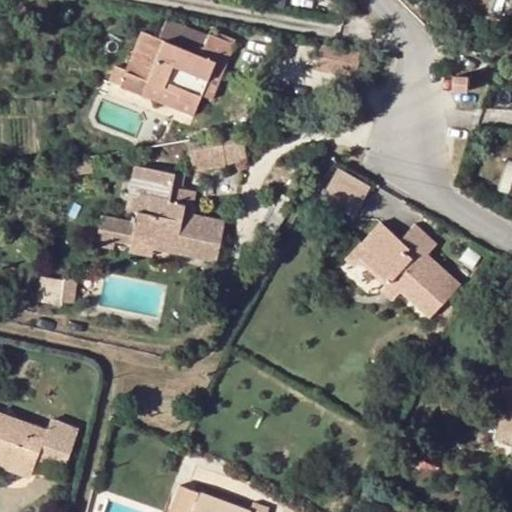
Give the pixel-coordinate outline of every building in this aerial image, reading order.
[(210,74),(222,78),(236,44),(210,33),(202,54),(164,40),(132,26),(116,67),(148,80),(199,101),(202,94),(210,74)] [(361,54),(320,46),(315,67),(357,75),(361,54)] [(210,74),(202,94),(214,99),(222,78),(210,74)] [(452,77),(452,91),(467,92),(468,77),(452,77)] [(148,80),(141,96),(193,115),(199,101),(148,80)] [(222,137),(189,142),(194,170),(226,164),(222,137)] [(169,202),(179,204),(186,176),(175,173),(169,202)] [(343,174),(340,179),(326,202),(336,209),(347,218),(364,191),(343,174)] [(129,192),(125,209),(138,212),(141,196),(129,192)] [(263,229),(273,236),(294,201),(283,194),(263,229)] [(403,289),(402,291),(430,318),(461,285),(429,254),(437,245),(416,225),(402,240),(382,222),(362,244),(371,251),(364,260),(383,279),(388,273),(403,289)] [(154,254),(155,246),(175,251),(178,239),(134,230),(131,241),(130,249),(154,254)] [(371,251),(362,244),(348,259),(358,268),(361,264),(380,282),(377,285),(393,299),(402,291),(403,289),(388,273),(383,279),(364,260),(371,251)] [(78,279),(65,278),(61,300),(75,302),(78,279)] [(511,383),(511,386),(505,386),(500,439),(511,440),(511,383)] [(40,451),(68,461),(79,430),(52,420),(47,432),(0,413),(0,459),(33,471),(36,462),(40,451)] [(36,462),(64,473),(68,461),(40,451),(36,462)] [(33,471),(0,459),(0,467),(30,479),(33,471)] [(189,511),(192,511),(199,493),(179,486),(172,505),(189,511)] [(268,511),(270,509),(254,503),(251,511),(199,493),(192,511),(189,511),(172,505),(169,511),(268,511)]
